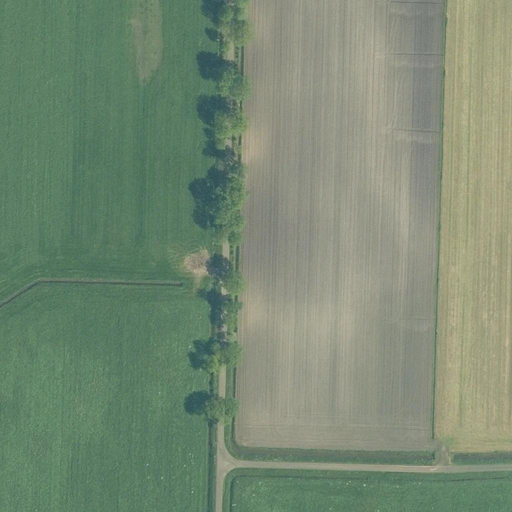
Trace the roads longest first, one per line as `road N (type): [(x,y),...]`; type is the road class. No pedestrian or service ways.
road 1 (unclassified): [(221,464),(233,0)]
road 2 (unclassified): [(221,464),(511,469)]
